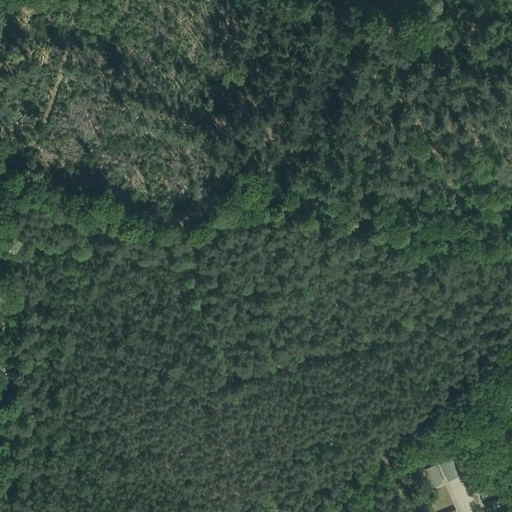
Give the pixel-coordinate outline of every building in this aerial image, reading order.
[(3,9),(10,20),(15,17),(9,6),(3,9)] [(460,444),(456,434),(437,443),(441,452),(460,444)] [(410,454),(414,464),(433,455),(429,446),(410,454)] [(470,470),(462,451),(453,455),(461,474),(470,470)] [(440,461),(448,479),(457,475),(449,457),(440,461)] [(424,467),(432,486),(442,482),(434,463),(424,467)] [(479,487),(483,497),(502,490),(498,480),(479,487)] [(488,511),(507,505),(504,495),(485,503),(488,511)]
